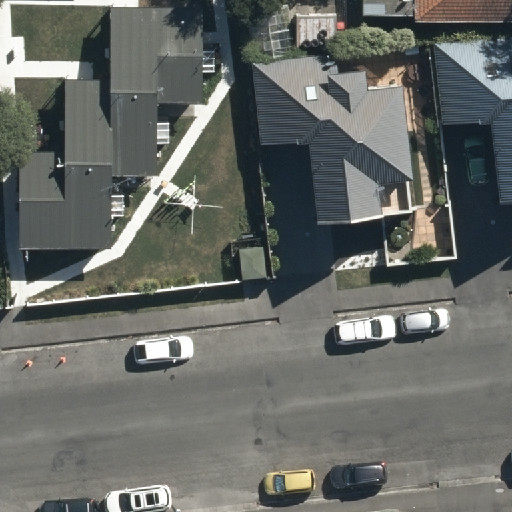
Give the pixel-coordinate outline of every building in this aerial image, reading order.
[(195,96),(192,0),(101,3),(103,73),(51,74),(53,143),(8,144),(11,245),(103,242),(101,176),(148,175),(146,98),(195,96)] [(511,0),(360,0),(360,7),(412,7),(412,17),(511,15),(511,0)] [(343,12),(294,12),(294,53),(343,54),(343,12)] [(511,44),(511,38),(443,46),(453,124),(500,118),(509,196),(511,195),(511,44)] [(331,75),(328,58),(260,67),(270,145),(317,140),(327,217),(414,206),(399,87),(366,91),(363,71),(331,75)]
